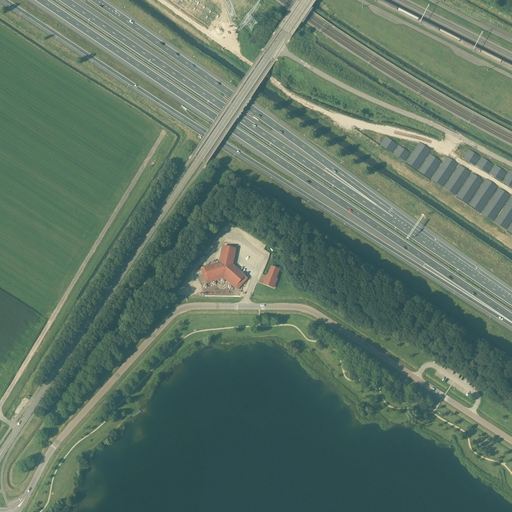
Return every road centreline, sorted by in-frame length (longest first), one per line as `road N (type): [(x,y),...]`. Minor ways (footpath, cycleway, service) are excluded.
road 1 (tertiary): [(511,441),(305,309),(192,306),(174,313),(64,433),(23,499)]
road 2 (motorway): [(4,0),(511,324)]
road 3 (motorway): [(40,0),(511,317)]
road 4 (secondary): [(0,455),(275,45)]
road 5 (motorway): [(391,219),(64,0)]
road 6 (motorway): [(391,219),(92,0)]
road 7 (track): [(0,404),(165,128)]
road 8 (unclassified): [(511,165),(354,92),(275,45)]
road 9 (motorway): [(511,301),(391,219)]
